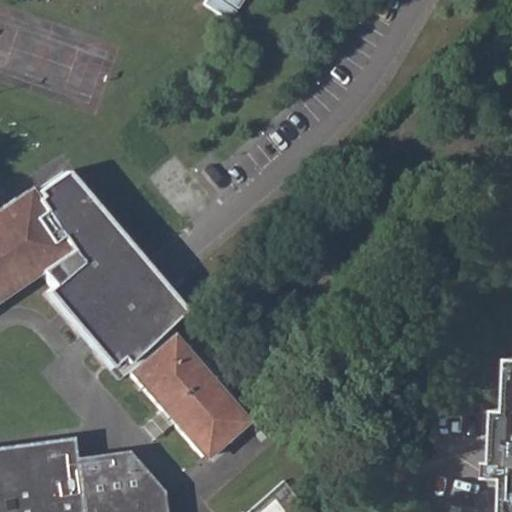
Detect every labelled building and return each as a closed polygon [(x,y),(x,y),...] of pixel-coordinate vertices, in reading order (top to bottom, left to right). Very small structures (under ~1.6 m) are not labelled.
[(205,0),(204,2),(232,19),(243,0),(205,0)] [(181,310),(63,171),(28,196),(58,239),(79,264),(51,288),(49,285),(42,292),(107,368),(119,358),(124,364),(181,310)] [(58,239),(28,196),(24,190),(0,206),(0,297),(38,271),(49,285),(51,288),(79,264),(58,239)] [(127,372),(202,458),(243,421),(168,336),(127,372)] [(0,511),(162,511),(160,491),(125,451),(71,458),(69,439),(0,447),(0,511)] [(247,511),(276,511),(299,493),(286,479),(247,511)]
